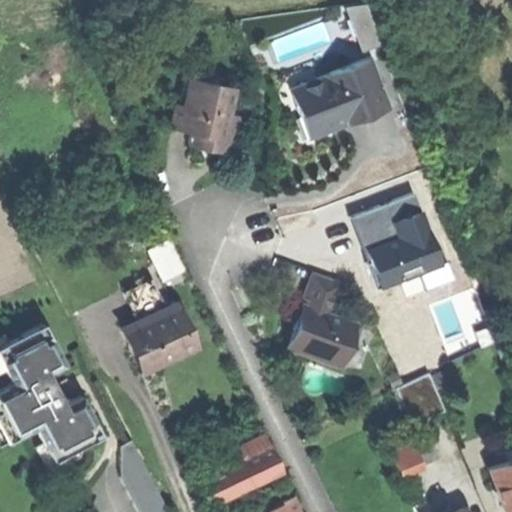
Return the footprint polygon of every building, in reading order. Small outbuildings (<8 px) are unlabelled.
[(365,0),(358,0),(350,2),(357,30),(371,27),(365,0)] [(296,111),(306,136),(347,120),(345,115),(358,110),(360,115),(388,104),(368,54),(286,85),(296,111)] [(174,104),(169,128),(191,132),(190,137),(207,140),(205,149),(229,154),(236,116),(225,114),(230,88),(188,79),(183,105),(174,104)] [(347,120),(360,115),(358,110),(345,115),(347,120)] [(195,148),(205,149),(207,140),(190,137),(188,146),(195,148)] [(402,200),(416,238),(433,231),(419,193),(402,200)] [(149,244),(161,276),(183,268),(171,236),(149,244)] [(297,311),(286,344),(339,361),(345,340),(351,342),(358,321),(327,311),(337,278),(310,269),(297,311)] [(135,355),(143,373),(177,357),(179,361),(199,352),(176,302),(165,307),(150,314),(122,327),(135,355)] [(148,309),(150,314),(165,307),(163,303),(148,309)] [(0,386),(0,429),(5,440),(35,426),(51,459),(74,447),(100,434),(79,394),(58,404),(52,393),(54,386),(51,381),(45,380),(42,373),(62,363),(42,322),(0,343),(0,360),(11,382),(0,386)] [(145,377),(179,361),(177,357),(143,373),(145,377)] [(393,383),(409,421),(442,407),(426,369),(393,383)] [(425,427),(408,434),(417,456),(420,462),(437,455),(425,427)] [(252,439),(257,451),(271,444),(266,433),(252,439)] [(385,444),(394,465),(417,456),(408,434),(385,444)] [(137,511),(167,511),(129,438),(119,444),(118,475),(137,511)] [(237,446),(243,457),(257,451),(252,439),(237,446)] [(487,463),(504,511),(511,511),(511,442),(502,446),(506,456),(487,463)] [(197,478),(207,500),(281,466),(271,444),(257,451),(243,457),(197,478)] [(281,497),(284,502),(292,498),(289,493),(281,497)] [(284,502),(269,508),(270,511),(298,511),(292,498),(284,502)]
